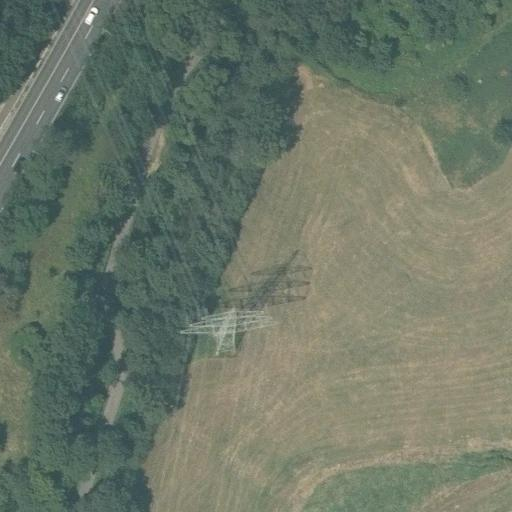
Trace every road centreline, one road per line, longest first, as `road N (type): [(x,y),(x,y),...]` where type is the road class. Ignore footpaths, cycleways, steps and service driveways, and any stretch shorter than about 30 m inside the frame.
road 1 (track): [(511,31),(454,75),(399,98),(352,84),(333,35),(338,0)]
road 2 (primary): [(95,0),(0,169)]
